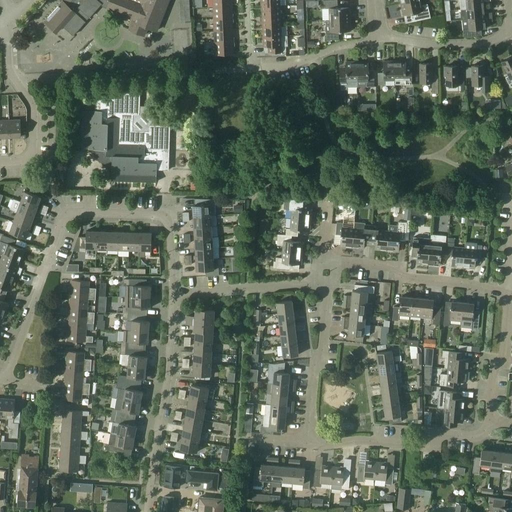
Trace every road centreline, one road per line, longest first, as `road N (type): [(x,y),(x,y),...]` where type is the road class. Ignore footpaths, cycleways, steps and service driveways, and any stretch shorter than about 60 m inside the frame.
road 1 (residential): [(171,293),(172,215),(69,210),(0,384)]
road 2 (residential): [(148,511),(171,293)]
road 3 (residential): [(494,418),(480,432),(436,432),(435,447),(310,443)]
road 4 (residential): [(508,296),(334,263)]
road 5 (residential): [(0,162),(28,160),(34,151),(32,108),(9,73),(4,23)]
road 6 (residential): [(310,443),(324,285)]
road 7 (residential): [(171,293),(313,285)]
road 8 (residential): [(494,418),(493,361),(504,362),(508,296)]
road 9 (residential): [(251,68),(380,35)]
road 10 (residential): [(380,35),(432,43),(508,34)]
